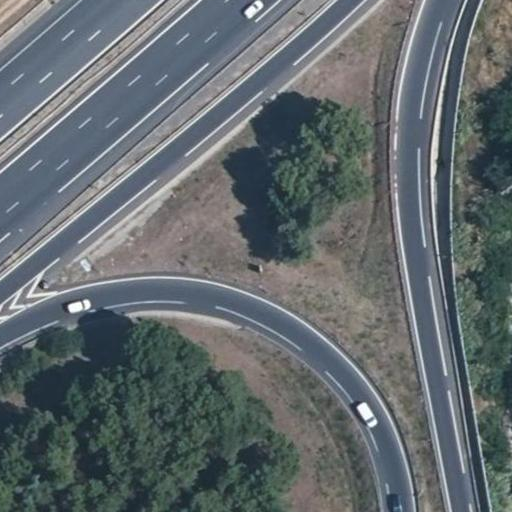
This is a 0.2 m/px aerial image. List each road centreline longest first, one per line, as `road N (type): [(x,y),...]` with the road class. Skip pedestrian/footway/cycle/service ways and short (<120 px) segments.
road 1 (motorway): [(0,334),(99,290),(195,288),(283,318),(357,383),(396,466),(401,511)]
road 2 (motorway): [(460,511),(408,191),(412,87),(437,0)]
road 3 (motorway): [(0,290),(224,114),(346,0)]
road 4 (motorway): [(0,204),(239,0)]
road 5 (motorway): [(121,0),(0,101)]
